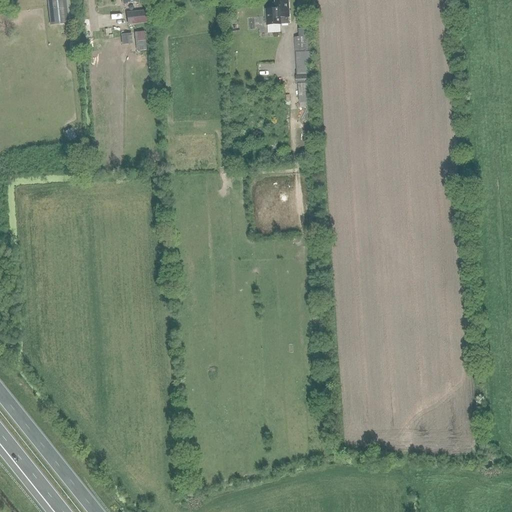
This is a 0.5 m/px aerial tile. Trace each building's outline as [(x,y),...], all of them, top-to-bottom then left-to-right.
[(66,5),(65,0),(46,0),(49,26),(71,23),(70,5),(66,5)] [(281,25),(288,25),(288,18),(289,18),(288,0),(275,0),(276,10),(274,10),(266,10),(266,26),(281,25)] [(145,11),(127,13),(128,25),(147,23),(145,11)] [(144,32),(134,33),(136,52),(146,51),(144,32)] [(131,43),(129,34),(120,35),(122,45),(131,43)] [(305,38),(295,38),(296,52),(306,52),(305,38)] [(309,76),(295,77),(295,85),(309,85),(309,76)] [(72,131),(66,134),(69,141),(76,138),(72,131)]
